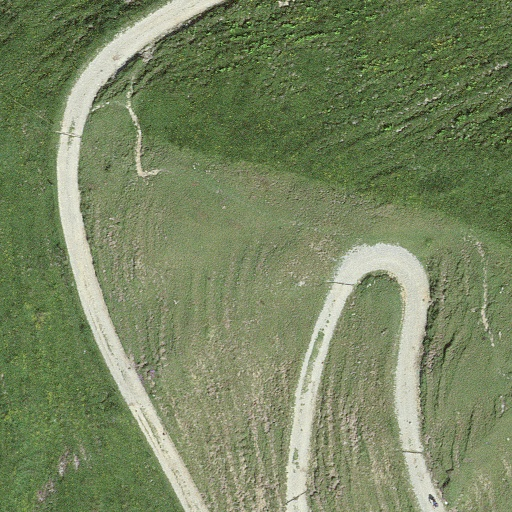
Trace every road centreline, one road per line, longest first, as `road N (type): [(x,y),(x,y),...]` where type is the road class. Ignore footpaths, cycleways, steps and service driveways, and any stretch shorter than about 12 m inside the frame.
road 1 (track): [(196,0),(131,39),(95,75),(73,118),(70,203),(88,287),(119,368),(196,511)]
road 2 (track): [(295,511),(309,370),(344,284),(367,259),(381,257),(397,260),(414,278),(405,399),(417,473),(433,511)]
